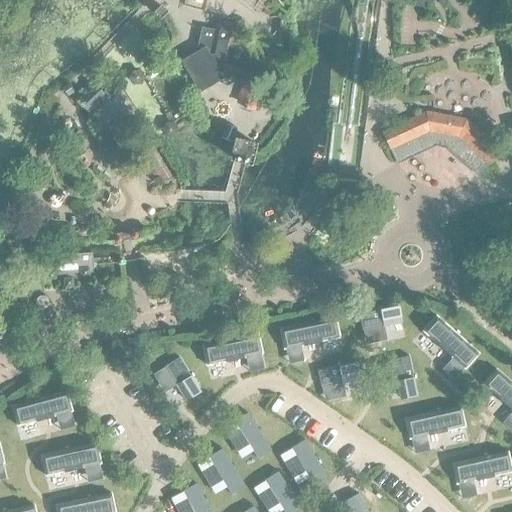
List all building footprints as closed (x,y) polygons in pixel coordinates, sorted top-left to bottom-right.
[(235,39),(237,24),(214,18),(207,54),(200,54),(199,52),(201,50),(203,50),(205,50),(206,50),(208,48),(208,47),(208,46),(207,44),(206,43),(205,43),(203,43),(201,44),(201,45),(199,44),(195,44),(193,46),(187,45),(186,55),(197,63),(195,67),(187,65),(187,70),(201,91),(203,91),(205,83),(219,84),(223,77),(221,75),(221,74),(223,73),(224,71),(299,88),(306,56),(235,39)] [(146,77),(141,69),(132,69),(128,77),(133,85),(142,84),(146,77)] [(62,85),(61,86),(68,96),(81,85),(75,76),(74,75),(66,81),(62,85)] [(105,90),(104,90),(102,92),(89,81),(86,84),(89,87),(84,91),(82,89),(75,95),(77,97),(74,100),(89,112),(101,100),(104,104),(110,98),(109,96),(110,95),(105,90)] [(126,140),(152,138),(154,138),(147,124),(120,87),(94,115),(98,121),(102,134),(100,134),(98,152),(116,154),(117,152),(118,152),(118,151),(125,151),(137,154),(140,145),(126,141),(126,140)] [(465,119),(437,114),(426,112),(383,132),(390,148),(397,163),(436,145),(447,148),(479,176),(489,163),(501,150),(465,119)] [(179,130),(177,125),(175,121),(165,121),(161,130),(165,137),(175,137),(179,130)] [(151,173),(152,175),(159,185),(165,181),(164,180),(172,175),(153,146),(135,157),(147,175),(151,173)] [(85,173),(91,167),(83,155),(74,158),(73,160),(82,173),(85,173)] [(142,236),(140,228),(140,226),(136,225),(128,227),(127,232),(122,233),(121,232),(111,235),(113,245),(124,242),(123,241),(129,239),(129,241),(140,238),(142,236)] [(280,245),(285,255),(295,251),(290,241),(280,245)] [(93,270),(92,252),(40,256),(42,275),(46,274),(46,278),(55,277),(59,276),(59,282),(64,282),(64,286),(73,285),(72,282),(77,281),(77,275),(81,275),(89,275),(89,271),(93,270)] [(400,305),(360,314),(363,330),(403,321),(400,305)] [(438,314),(423,330),(467,369),(481,353),(438,314)] [(337,316),(280,328),(285,349),(341,337),(337,316)] [(259,332),(202,344),(206,365),(263,353),(259,332)] [(410,355),(394,359),(402,399),(418,395),(410,355)] [(179,357),(165,366),(187,400),(201,391),(179,357)] [(358,362),(318,371),(322,387),(362,378),(358,362)] [(511,380),(497,367),(482,383),(511,409),(511,380)] [(67,390),(11,406),(17,427),(73,411),(67,390)] [(461,405),(404,418),(409,439),(466,427),(461,405)] [(97,442),(40,455),(45,476),(102,464),(97,442)] [(511,465),(509,450),(452,463),(457,484),(511,471),(511,465)] [(116,511),(112,491),(55,503),(56,511),(116,511)]
